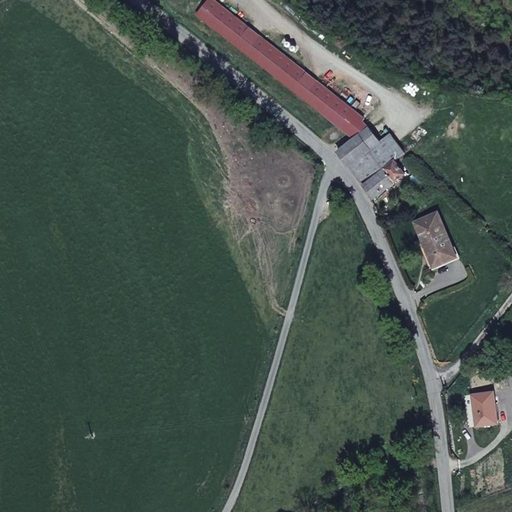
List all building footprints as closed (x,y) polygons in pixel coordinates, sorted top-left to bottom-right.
[(208,0),(203,8),(198,15),(347,132),(361,115),(214,0),(208,0)] [(195,2),(190,9),(198,15),(203,8),(195,2)] [(361,115),(347,132),(356,139),(370,127),(363,120),(366,118),(361,115)] [(356,139),(339,152),(349,166),(381,141),(370,127),(356,139)] [(381,141),(349,166),(365,186),(406,153),(391,134),(381,141)] [(411,149),(406,153),(410,158),(415,153),(411,149)] [(406,153),(365,186),(375,199),(405,173),(399,166),(410,158),(406,153)] [(439,212),(416,222),(425,242),(432,239),(442,263),(457,257),(439,212)] [(432,239),(425,242),(435,266),(442,263),(432,239)] [(511,372),(508,362),(500,365),(506,379),(511,376),(511,372)] [(500,365),(493,368),(499,382),(506,379),(500,365)] [(493,368),(490,369),(496,383),(499,382),(493,368)] [(495,391),(473,394),(477,426),(497,423),(496,414),(498,413),(495,391)]
